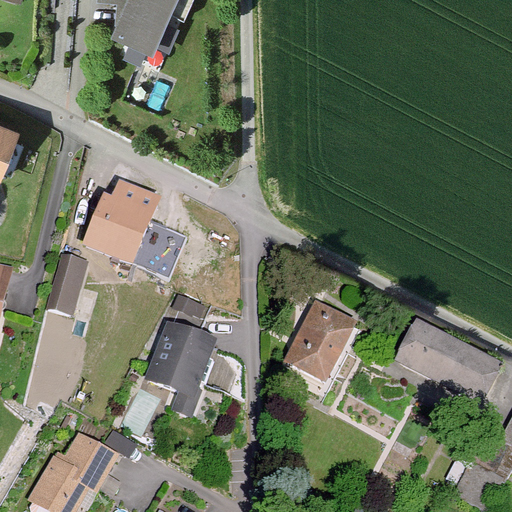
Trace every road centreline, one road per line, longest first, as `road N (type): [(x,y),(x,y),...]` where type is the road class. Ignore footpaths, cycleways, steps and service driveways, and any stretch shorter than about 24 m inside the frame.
road 1 (residential): [(253,511),(254,213)]
road 2 (unknown): [(254,213),(511,349)]
road 3 (residential): [(246,0),(254,213)]
road 4 (residential): [(69,117),(254,213)]
road 5 (residential): [(69,117),(30,282)]
